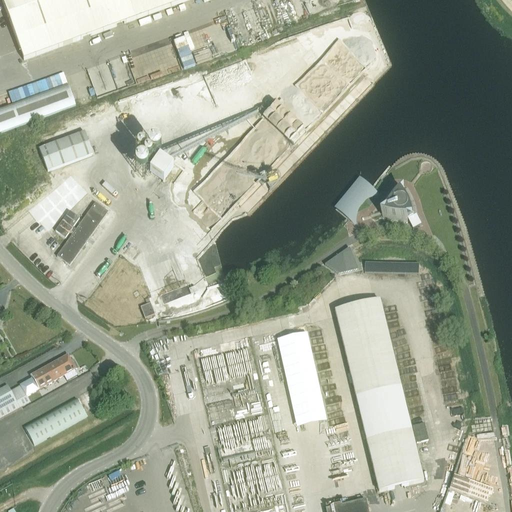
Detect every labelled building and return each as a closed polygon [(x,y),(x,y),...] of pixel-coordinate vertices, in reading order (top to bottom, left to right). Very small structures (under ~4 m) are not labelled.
[(1,0),(24,62),(192,0),(1,0)] [(0,134),(75,107),(68,87),(0,111),(0,134)] [(12,147),(27,141),(23,131),(8,138),(12,147)] [(39,150),(48,173),(93,156),(84,133),(39,150)] [(137,173),(160,187),(172,168),(162,162),(158,167),(146,159),(137,173)] [(69,176),(52,194),(64,205),(81,187),(69,176)] [(336,209),(349,220),(373,191),(360,180),(336,209)] [(379,208),(380,208),(383,217),(382,218),(386,219),(391,220),(395,221),(399,222),(407,222),(408,222),(408,221),(407,220),(413,217),(414,215),(415,215),(415,214),(414,210),(413,206),(412,202),(408,194),(406,190),(405,190),(405,191),(397,188),(396,188),(390,194),(387,197),(384,201),(382,204),(379,208)] [(109,215),(89,201),(82,211),(77,207),(70,217),(75,221),(72,226),(91,239),(109,215)] [(349,250),(325,267),(339,276),(358,271),(349,250)] [(418,272),(418,264),(365,265),(365,273),(418,272)] [(335,312),(379,493),(423,483),(424,482),(380,302),(379,302),(335,312)] [(153,305),(144,308),(148,320),(157,316),(153,305)] [(27,398),(78,369),(74,361),(73,362),(70,356),(31,377),(33,380),(21,387),(21,388),(11,394),(8,388),(0,391),(0,419),(0,420),(22,408),(19,402),(27,397),(27,398)] [(87,418),(76,399),(24,428),(35,448),(87,418)] [(428,441),(424,425),(412,428),(416,444),(428,441)] [(368,511),(366,502),(326,511),(368,511)]
